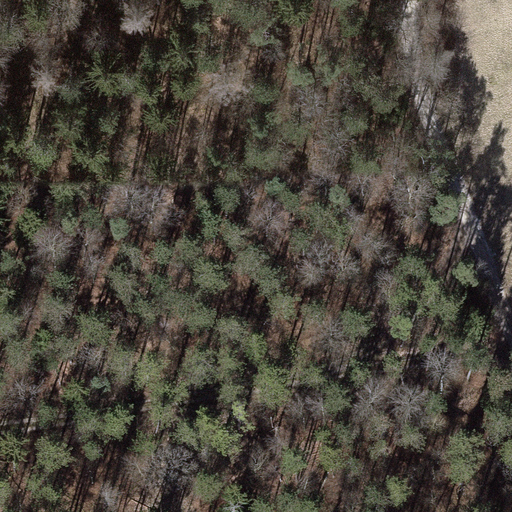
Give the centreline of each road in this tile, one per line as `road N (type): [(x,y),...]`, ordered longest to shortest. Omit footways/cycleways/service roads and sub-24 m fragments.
road 1 (track): [(511,352),(0,429)]
road 2 (track): [(511,327),(414,56),(408,0)]
